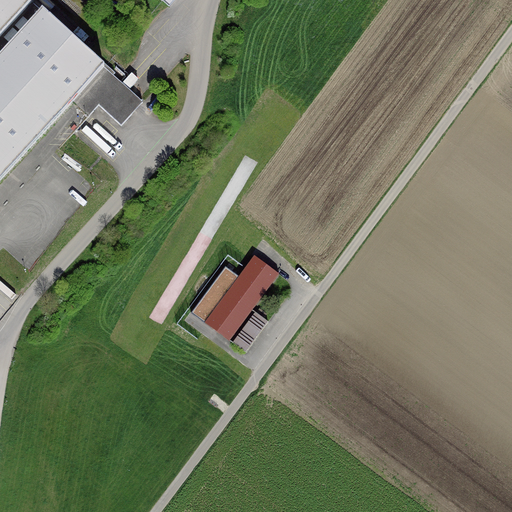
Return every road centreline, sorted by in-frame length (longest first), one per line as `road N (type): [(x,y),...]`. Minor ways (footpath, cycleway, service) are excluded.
road 1 (residential): [(156,511),(511,34)]
road 2 (unclassified): [(0,349),(40,285),(181,130),(194,102),(211,0)]
